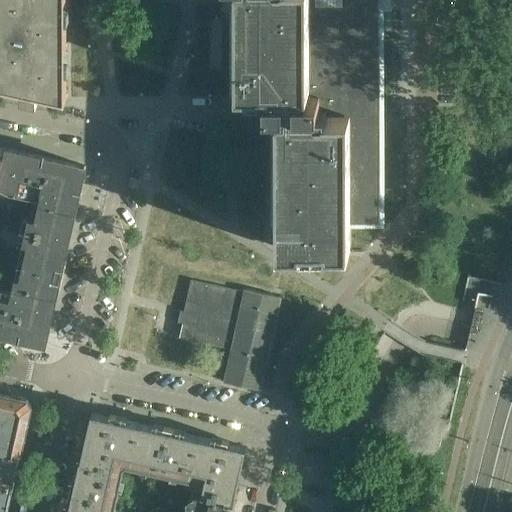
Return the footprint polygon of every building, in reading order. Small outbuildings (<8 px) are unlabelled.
[(0,0),(0,81),(27,87),(27,97),(39,100),(39,90),(67,96),(66,0),(0,0)] [(380,224),(379,0),(233,0),(234,12),(238,12),(238,17),(220,17),(220,25),(220,33),(238,33),(238,38),(234,38),(234,93),(247,93),(247,108),(251,112),(279,112),(279,117),(275,117),(275,224),(279,224),(279,251),(350,251),(350,224),(380,224)] [(76,205),(85,166),(7,148),(0,178),(0,184),(17,189),(16,192),(40,198),(76,205)] [(61,273),(76,205),(40,198),(35,218),(24,215),(18,242),(22,243),(18,264),(61,273)] [(0,331),(45,341),(61,273),(18,264),(12,289),(0,286),(0,331)] [(260,390),(281,297),(274,295),(245,289),(245,292),(191,280),(185,306),(178,337),(201,342),(232,349),(224,382),(260,390)] [(0,449),(20,454),(31,404),(28,399),(4,393),(0,410),(0,449)] [(132,467),(141,424),(92,413),(81,460),(80,461),(123,471),(125,465),(132,467)] [(187,480),(197,436),(141,424),(132,467),(187,480)] [(235,500),(244,459),(246,448),(197,436),(187,480),(194,481),(192,493),(196,494),(196,493),(235,502),(235,500)] [(0,473),(15,477),(20,454),(0,449),(0,473)] [(114,511),(123,473),(123,471),(80,461),(68,511),(114,511)] [(0,498),(10,501),(15,477),(0,473),(0,498)] [(232,511),(235,502),(196,493),(196,494),(193,496),(189,511),(232,511)] [(0,511),(7,511),(10,501),(0,498),(0,511)] [(163,511),(164,503),(153,501),(151,509),(163,511)]
